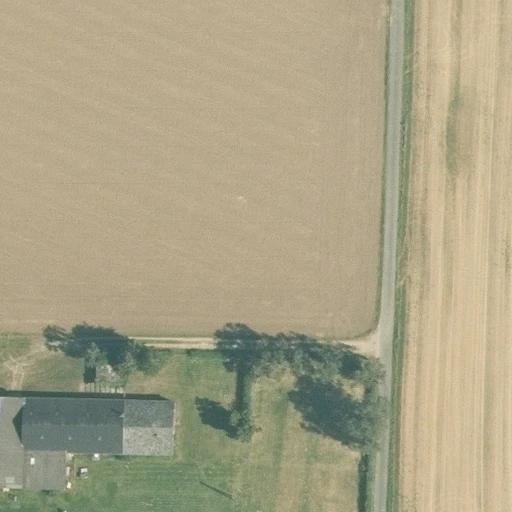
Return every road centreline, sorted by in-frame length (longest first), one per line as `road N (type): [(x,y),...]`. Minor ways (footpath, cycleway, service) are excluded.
road 1 (track): [(392,0),(382,511)]
road 2 (track): [(20,340),(388,348)]
